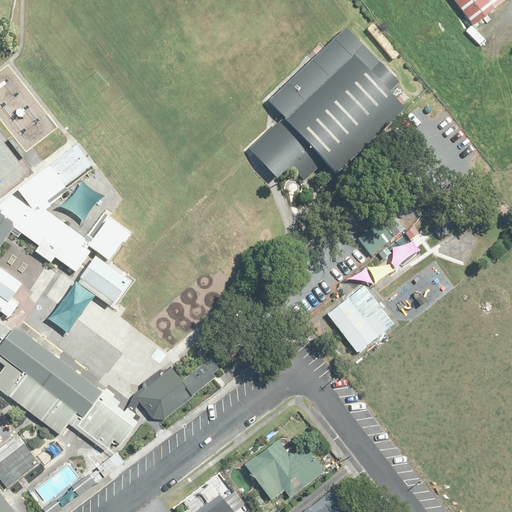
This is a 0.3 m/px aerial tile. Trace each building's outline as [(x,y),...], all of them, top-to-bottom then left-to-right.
[(481,0),(484,3),(477,9),(483,17),(491,11),(487,6),(495,0),(481,0)] [(332,175),(401,107),(332,39),(264,106),(275,118),(244,150),(274,180),(290,164),(306,180),(322,165),(332,175)] [(90,168),(76,149),(19,191),(33,211),(90,168)] [(89,253),(6,194),(0,201),(0,219),(75,273),(89,253)] [(391,209),(357,240),(373,258),(407,227),(391,209)] [(128,236),(106,219),(86,245),(108,262),(128,236)] [(0,248),(13,231),(0,221),(0,248)] [(145,292),(111,266),(94,288),(128,314),(145,292)] [(4,270),(0,274),(0,354),(6,359),(0,367),(0,390),(58,434),(67,423),(111,456),(136,422),(0,320),(0,309),(20,282),(4,270)] [(93,297),(74,284),(49,321),(67,334),(93,297)] [(365,287),(326,315),(354,354),(393,326),(365,287)] [(219,380),(208,364),(181,383),(192,399),(219,380)] [(181,386),(169,367),(129,395),(142,413),(181,386)] [(43,459),(26,437),(0,456),(0,482),(4,488),(43,459)] [(278,441),(245,464),(271,500),(284,490),(289,497),(325,472),(304,444),(288,455),(278,441)] [(124,467),(118,457),(66,496),(73,505),(124,467)] [(20,511),(0,484),(0,511),(20,511)] [(347,511),(331,491),(300,511),(347,511)] [(233,511),(220,492),(191,511),(233,511)]
